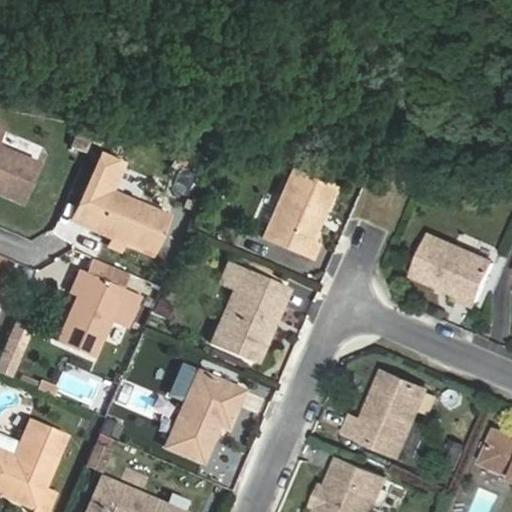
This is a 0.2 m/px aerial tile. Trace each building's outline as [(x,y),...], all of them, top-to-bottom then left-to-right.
[(72,144),(87,149),(92,132),(78,127),(72,144)] [(0,191),(24,202),(39,164),(0,147),(0,141),(4,131),(0,129),(0,191)] [(312,240),(335,186),(293,168),(263,238),(312,259),(318,243),(312,240)] [(482,173),(463,171),(460,190),(479,192),(482,173)] [(155,251),(170,217),(110,191),(95,226),(155,251)] [(474,307),(494,263),(431,235),(413,276),(460,297),(459,300),(474,307)] [(257,363),(288,287),(243,268),(211,343),(257,363)] [(126,327),(139,295),(81,270),(70,294),(77,297),(58,341),(94,357),(110,320),(126,327)] [(160,298),(154,313),(170,319),(176,304),(160,298)] [(0,361),(16,368),(32,330),(13,322),(0,353),(0,361)] [(0,373),(11,378),(16,368),(0,361),(0,373)] [(228,427),(244,391),(198,371),(166,446),(203,462),(219,424),(228,427)] [(400,456),(428,390),(385,372),(364,421),(353,417),(346,432),(400,456)] [(41,382),(38,389),(54,396),(57,389),(41,382)] [(43,489),(65,436),(30,422),(15,457),(0,450),(0,491),(35,507),(33,511),(34,511),(46,511),(54,494),(43,489)] [(511,437),(497,431),(483,461),(511,473),(511,437)] [(0,433),(0,446),(15,450),(18,438),(0,433)] [(109,447),(95,442),(86,465),(99,471),(109,447)] [(369,511),(374,511),(387,480),(340,461),(328,488),(333,502),(319,508),(317,511),(369,511)] [(178,511),(102,479),(87,511),(178,511)]
